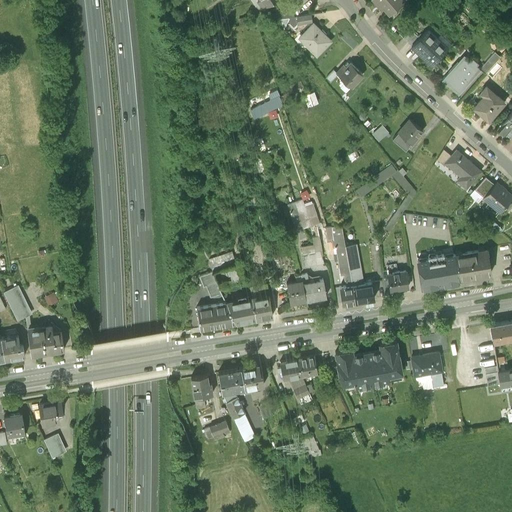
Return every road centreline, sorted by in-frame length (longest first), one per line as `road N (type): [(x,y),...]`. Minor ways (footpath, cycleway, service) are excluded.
road 1 (secondary): [(0,382),(511,294)]
road 2 (motorway): [(88,0),(106,162),(114,511)]
road 3 (motorway): [(140,511),(134,157),(117,0)]
road 4 (residential): [(511,170),(378,46),(343,0)]
